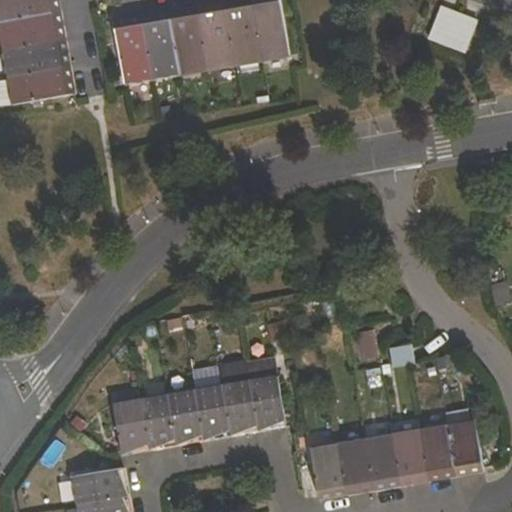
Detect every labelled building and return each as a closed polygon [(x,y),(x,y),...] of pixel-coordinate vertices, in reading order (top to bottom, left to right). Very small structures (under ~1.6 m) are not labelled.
[(0,0),(0,23),(59,13),(64,13),(61,0),(0,0)] [(234,0),(235,4),(226,6),(236,65),(263,60),(253,1),(252,0),(234,0)] [(290,56),(280,0),(258,0),(253,1),(263,60),(290,56)] [(208,70),(236,65),(226,6),(225,1),(208,4),(209,8),(199,10),(208,70)] [(180,75),(208,70),(199,10),(198,6),(180,9),(181,13),(171,15),(180,75)] [(478,23),(440,8),(428,38),(466,53),(478,23)] [(154,80),(180,75),(171,15),(170,11),(154,14),(154,18),(144,20),(154,80)] [(0,23),(0,25),(5,52),(64,42),(69,41),(66,24),(61,24),(59,13),(0,23)] [(126,85),(154,80),(144,20),(143,16),(125,19),(126,23),(117,24),(126,85)] [(5,52),(10,79),(69,69),(73,68),(70,50),(66,50),(64,42),(5,52)] [(74,96),(78,96),(75,78),(70,78),(69,69),(10,79),(15,107),(74,96)] [(0,109),(15,107),(10,79),(0,81),(0,109)] [(361,357),(379,353),(374,327),(356,331),(361,357)] [(394,368),(411,365),(414,365),(414,362),(412,348),(412,346),(391,349),(394,368)] [(275,358),(247,363),(251,381),(278,377),(275,358)] [(278,377),(251,381),(258,425),(259,433),(286,421),(278,377)] [(251,381),(224,386),(232,430),(233,437),(258,425),(251,381)] [(224,386),(196,391),(203,435),(205,442),(232,430),(224,386)] [(196,391),(168,396),(175,440),(177,447),(203,435),(196,391)] [(168,396),(140,401),(148,445),(149,452),(175,440),(168,396)] [(148,445),(140,401),(114,406),(122,452),(122,456),(148,445)] [(476,422),(449,426),(457,471),(458,478),(485,467),(476,422)] [(449,426),(423,431),(430,475),(432,482),(457,471),(449,426)] [(423,431),(394,436),(402,481),(403,487),(430,475),(423,431)] [(394,436),(366,441),(374,486),(375,492),(402,481),(394,436)] [(366,441),(339,446),(347,491),(348,496),(374,486),(366,441)] [(321,501),(347,491),(339,446),(312,451),(320,496),(321,501)] [(74,479),(79,506),(124,498),(131,497),(129,484),(125,484),(120,471),(74,479)] [(79,506),(79,511),(130,511),(124,498),(79,506)]
